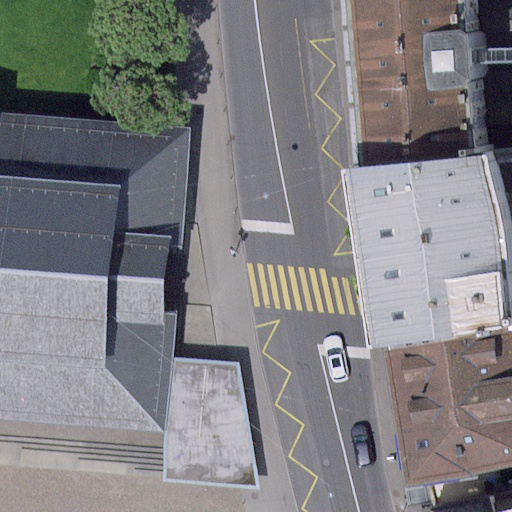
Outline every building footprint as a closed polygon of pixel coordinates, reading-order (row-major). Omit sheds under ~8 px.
[(511,0),(368,0),(370,187),(511,159),(511,0)] [(0,422),(175,436),(181,363),(199,130),(0,114),(0,422)] [(370,187),(401,367),(511,351),(511,164),(511,159),(370,187)] [(511,351),(401,367),(422,499),(511,479),(511,351)] [(247,367),(181,363),(175,436),(174,484),(263,492),(247,367)]
